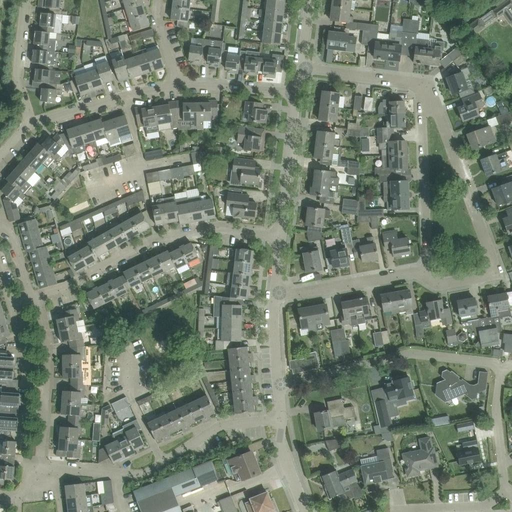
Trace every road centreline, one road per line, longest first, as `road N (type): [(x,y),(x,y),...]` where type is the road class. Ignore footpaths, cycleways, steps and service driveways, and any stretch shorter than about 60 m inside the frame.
road 1 (residential): [(277,236),(185,230),(63,295),(30,302)]
road 2 (residential): [(426,278),(442,285),(493,270),(421,91)]
road 3 (residential): [(43,471),(140,475),(229,423),(281,420)]
road 4 (residential): [(496,369),(452,354),(419,354),(278,385)]
road 5 (residential): [(426,278),(421,91)]
road 6 (residential): [(275,292),(413,272),(426,278)]
road 7 (residential): [(29,124),(172,85)]
road 8 (residential): [(277,236),(297,94)]
road 9 (residential): [(25,0),(17,64),(29,124)]
road 10 (residential): [(172,85),(297,94)]
road 11 (residential): [(421,91),(407,82),(301,72)]
road 12 (residential): [(505,491),(496,369)]
